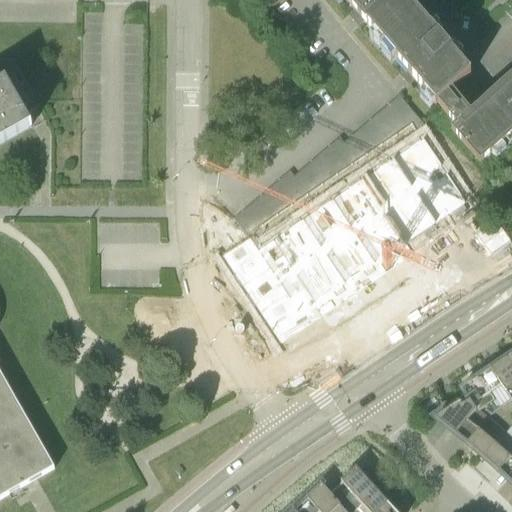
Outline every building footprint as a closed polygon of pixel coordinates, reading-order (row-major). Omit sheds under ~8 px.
[(484,102),(464,81),(470,75),(420,16),(405,0),(345,0),(385,46),(438,105),(456,126),(452,130),(481,164),(511,137),(511,79),(485,102),(484,102)] [(0,500),(38,480),(55,470),(1,376),(0,373),(0,146),(31,128),(6,84),(0,87),(0,500)] [(428,131),(399,97),(344,144),(340,139),(294,178),(290,173),(234,221),(247,236),(260,227),(261,229),(411,128),(418,138),(421,136),(428,131)] [(302,315),(466,204),(423,140),(259,251),(251,239),(223,258),(274,334),(281,345),(310,326),(302,315)] [(511,403),(511,375),(504,364),(492,372),(491,372),(491,373),(488,376),(499,390),(502,388),(511,403)] [(461,393),(477,409),(479,408),(477,405),(499,390),(488,376),(463,392),(462,392),(461,393)] [(437,418),(462,442),(486,417),(485,417),(477,409),(461,393),(437,418)] [(462,442),(484,460),(510,438),(486,417),(462,442)] [(499,473),(508,481),(511,477),(511,439),(510,438),(484,460),(499,473)] [(394,511),(389,506),(356,470),(341,483),(342,484),(336,489),(351,511),(357,511),(360,510),(361,511),(394,511)] [(351,511),(336,489),(330,495),(321,486),(320,487),(321,488),(318,491),(317,490),(303,502),(311,511),(351,511)] [(311,511),(303,502),(294,511),(293,511),(292,511),(311,511)]
